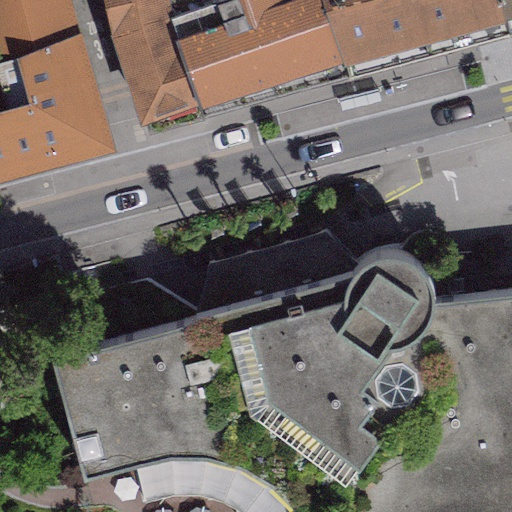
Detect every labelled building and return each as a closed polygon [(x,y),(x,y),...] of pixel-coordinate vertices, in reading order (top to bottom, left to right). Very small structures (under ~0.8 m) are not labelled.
[(0,0),(0,76),(16,72),(81,46),(69,0),(0,0)] [(100,0),(109,47),(138,138),(199,116),(172,31),(169,0),(100,0)] [(315,0),(269,0),(172,31),(199,116),(202,125),(341,81),(315,0)] [(315,0),(341,81),(507,35),(496,0),(315,0)] [(511,0),(496,0),(507,35),(511,34),(511,0)] [(0,76),(0,196),(115,166),(81,46),(16,72),(0,76)] [(224,280),(51,329),(82,442),(103,438),(126,431),(158,421),(183,421),(206,422),(228,427),(246,436),(264,446),(277,457),(305,489),(313,511),(511,511),(511,267),(432,276),(434,265),(430,255),(419,235),(406,222),(397,219),(380,221),(368,225),(352,238),(346,250),(343,262),(227,294),(224,280)] [(158,421),(126,431),(142,499),(171,491),(199,491),(221,495),(239,505),(245,511),(313,511),(305,489),(277,457),(264,446),(246,436),(228,427),(206,422),(183,421),(158,421)]
